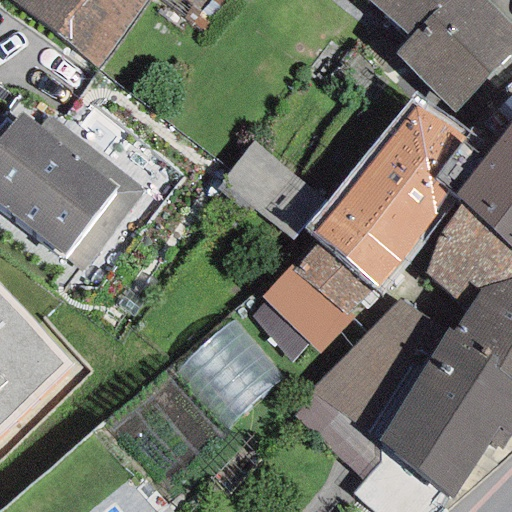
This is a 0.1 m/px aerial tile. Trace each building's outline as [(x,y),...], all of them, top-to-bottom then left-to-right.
[(144,0),(10,0),(9,2),(97,66),(144,0)] [(183,0),(199,13),(208,0),(183,0)] [(365,0),(406,39),(391,54),(453,114),(511,52),(511,23),(487,0),(365,0)] [(415,94),(358,162),(438,226),(458,203),(451,197),(487,153),(415,94)] [(143,191),(48,115),(38,127),(20,113),(12,124),(6,119),(0,126),(0,208),(79,271),(143,191)] [(511,118),(487,153),(451,197),(458,203),(511,249),(511,118)] [(381,296),(438,226),(358,162),(302,231),(316,243),(376,292),(381,296)] [(511,249),(458,203),(435,241),(424,274),(467,313),(479,290),(511,280),(511,249)] [(376,292),(316,243),(293,270),(349,322),(376,292)] [(349,322),(293,270),(288,266),(259,297),(264,302),(306,342),(319,354),(349,322)] [(511,280),(479,290),(467,313),(454,338),(444,328),(374,443),(389,453),(449,497),(484,445),(501,452),(511,429),(511,280)] [(0,432),(71,365),(0,289),(0,432)] [(374,443),(444,328),(398,300),(292,413),(363,484),(389,453),(374,443)] [(306,342),(264,302),(249,317),(290,361),(306,342)] [(217,414),(270,387),(240,327),(187,355),(217,414)]
